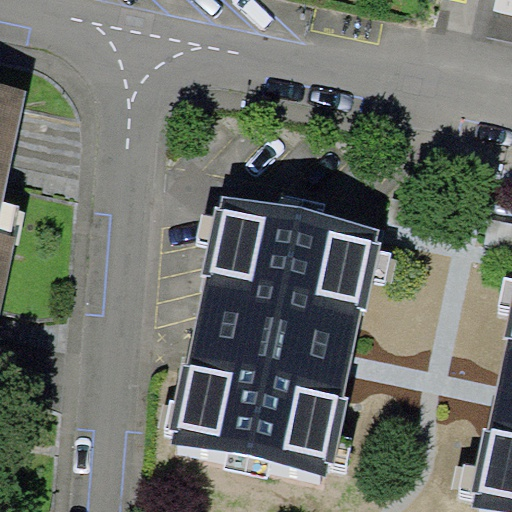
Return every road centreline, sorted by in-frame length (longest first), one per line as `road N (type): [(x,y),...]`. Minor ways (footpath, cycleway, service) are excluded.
road 1 (residential): [(108,511),(166,44)]
road 2 (residential): [(511,114),(166,44)]
road 3 (residential): [(166,44),(0,10)]
